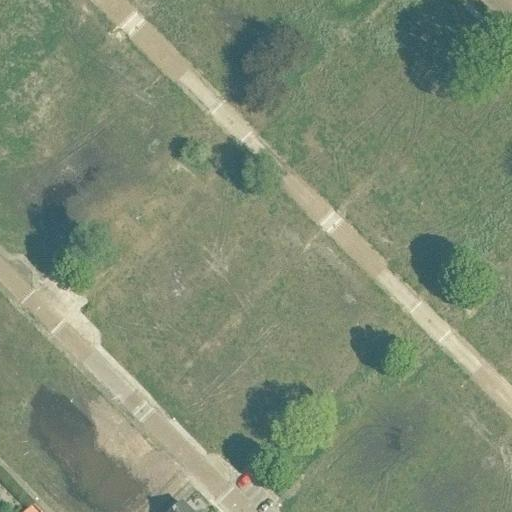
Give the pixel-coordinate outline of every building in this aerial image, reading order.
[(0,81),(62,22),(40,0),(37,0),(0,35),(0,81)] [(242,47),(290,0),(243,0),(217,25),(192,0),(165,0),(164,2),(212,51),(229,34),(242,47)] [(335,142),(455,25),(432,2),(312,118),(324,130),(307,147),(355,196),(371,180),(335,142)] [(48,242),(167,127),(143,103),(25,218),(48,242)] [(441,245),(511,175),(511,129),(416,224),(377,184),(360,201),(409,250),(428,231),(441,245)] [(238,197),(119,311),(141,335),(261,221),(238,197)] [(341,302),(223,417),(246,440),(364,325),(341,302)] [(0,321),(0,368),(17,386),(40,364),(0,321)] [(144,511),(153,511),(172,494),(57,374),(17,412),(25,421),(40,407),(50,416),(35,430),(46,442),(62,427),(144,511)] [(317,511),(362,511),(457,419),(434,395),(317,511)] [(472,508),(483,508),(483,481),(472,481),(472,508)]
